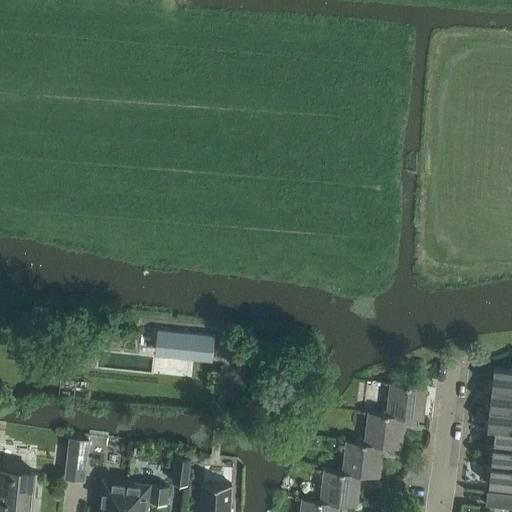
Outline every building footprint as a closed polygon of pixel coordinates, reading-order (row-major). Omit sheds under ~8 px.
[(162,330),(159,353),(213,359),(216,336),(162,330)] [(491,383),(511,385),(511,369),(493,368),(491,383)] [(385,413),(403,416),(422,419),(426,386),(389,382),(385,413)] [(511,385),(491,383),(489,402),(511,405),(511,385)] [(511,405),(489,402),(487,421),(511,424),(511,405)] [(364,443),(382,446),(399,448),(403,416),(385,413),(367,411),(364,443)] [(511,424),(487,421),(486,427),(494,428),(493,443),(511,445),(511,424)] [(70,436),(66,477),(86,479),(90,439),(70,436)] [(341,472),(359,474),(379,476),(382,446),(364,443),(345,440),(341,472)] [(511,445),(493,443),(490,462),(511,464),(511,445)] [(173,482),(187,484),(191,459),(177,457),(173,482)] [(511,464),(490,462),(488,484),(511,486),(511,464)] [(0,511),(31,511),(35,471),(0,468),(0,511)] [(320,500),(338,503),(356,505),(359,474),(341,472),(323,470),(320,500)] [(103,478),(99,511),(123,511),(127,480),(103,478)] [(206,478),(202,511),(231,511),(235,480),(206,478)] [(127,480),(123,511),(147,511),(151,483),(127,480)] [(511,503),(511,492),(487,490),(485,504),(511,507),(511,503)] [(298,511),(336,511),(338,503),(320,500),(300,497),(298,511)]
